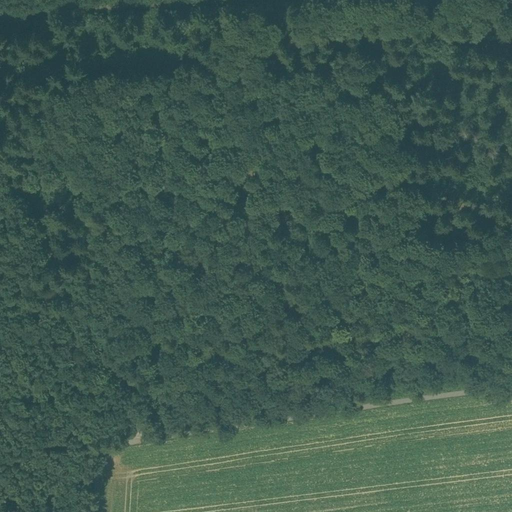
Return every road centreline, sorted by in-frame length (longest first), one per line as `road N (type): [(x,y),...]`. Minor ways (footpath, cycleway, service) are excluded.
road 1 (track): [(132,405),(0,161)]
road 2 (track): [(0,492),(88,411),(106,360)]
road 3 (track): [(173,0),(0,15)]
